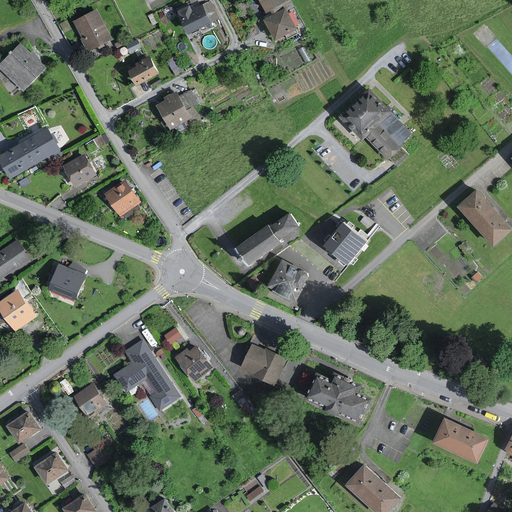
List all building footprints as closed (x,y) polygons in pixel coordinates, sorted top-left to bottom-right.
[(211,22),(200,0),(179,11),(190,32),(211,22)] [(294,6),(291,0),(261,0),(268,11),(273,9),(276,14),(265,19),(276,39),(287,33),(290,37),(298,33),(296,29),(297,28),(287,10),(294,6)] [(112,39),(97,10),(74,22),(89,51),(112,39)] [(47,69),(21,44),(0,65),(0,68),(24,92),(47,69)] [(161,73),(151,56),(129,68),(139,85),(161,73)] [(413,134),(411,132),(385,107),(388,104),(371,87),(339,119),(351,132),(354,129),(365,140),(368,137),(389,158),(413,134)] [(192,117),(177,91),(165,98),(167,101),(158,105),(171,129),(192,117)] [(62,157),(48,130),(0,156),(12,178),(47,159),(49,163),(62,157)] [(105,144),(101,136),(95,139),(100,147),(105,144)] [(96,174),(85,155),(65,166),(76,186),(96,174)] [(141,202),(126,181),(106,195),(121,216),(141,202)] [(511,230),(511,225),(478,190),(460,207),(496,246),(511,230)] [(272,224),(238,247),(251,265),(284,242),(282,239),(301,226),(292,213),(273,226),(272,224)] [(344,222),(326,245),(349,264),(368,241),(344,222)] [(0,279),(31,259),(18,241),(0,252),(0,279)] [(312,276),(283,262),(269,289),(298,304),(312,276)] [(87,275),(60,264),(50,289),(77,300),(87,275)] [(37,319),(17,291),(0,303),(0,328),(9,322),(17,333),(37,319)] [(177,325),(165,331),(171,341),(182,335),(177,325)] [(182,396),(142,340),(125,352),(133,363),(115,375),(127,393),(146,379),(156,393),(151,397),(161,411),(182,396)] [(277,385),(289,357),(268,348),(267,350),(253,344),(242,369),(277,385)] [(213,368),(196,348),(191,351),(188,348),(176,358),(197,382),(213,368)] [(358,396),(362,387),(338,376),(335,384),(321,378),(313,397),(331,405),(328,410),(343,416),(345,411),(363,419),(371,401),(358,396)] [(107,403),(93,384),(76,396),(90,416),(107,403)] [(139,402),(149,418),(158,412),(147,396),(139,402)] [(43,429),(30,410),(8,426),(21,445),(43,429)] [(446,419),(436,442),(479,461),(489,438),(446,419)] [(30,453),(24,444),(10,454),(16,463),(30,453)] [(110,458),(102,446),(90,455),(98,466),(110,458)] [(70,470),(58,452),(37,466),(49,485),(70,470)] [(0,486),(12,479),(0,461),(0,486)] [(390,511),(403,499),(367,466),(349,485),(377,511),(390,511)] [(76,480),(72,476),(63,482),(66,487),(76,480)] [(256,476),(242,485),(251,498),(265,488),(256,476)] [(98,511),(87,494),(65,508),(67,511),(98,511)] [(175,511),(167,499),(148,511),(175,511)] [(33,511),(27,503),(13,511),(33,511)]
